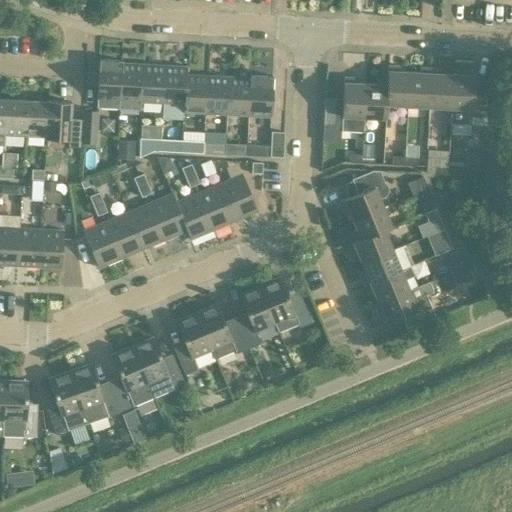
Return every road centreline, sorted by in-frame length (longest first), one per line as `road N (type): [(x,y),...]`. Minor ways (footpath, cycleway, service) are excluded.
road 1 (unclassified): [(29,511),(372,367)]
road 2 (residential): [(300,222),(249,253),(51,335),(0,333)]
road 3 (residential): [(308,26),(76,13)]
road 4 (residential): [(511,37),(308,26)]
road 5 (residential): [(300,222),(308,26)]
road 6 (residential): [(372,367),(320,239),(300,222)]
road 7 (unclassified): [(372,367),(511,310)]
road 8 (residential): [(0,61),(74,64),(76,13)]
